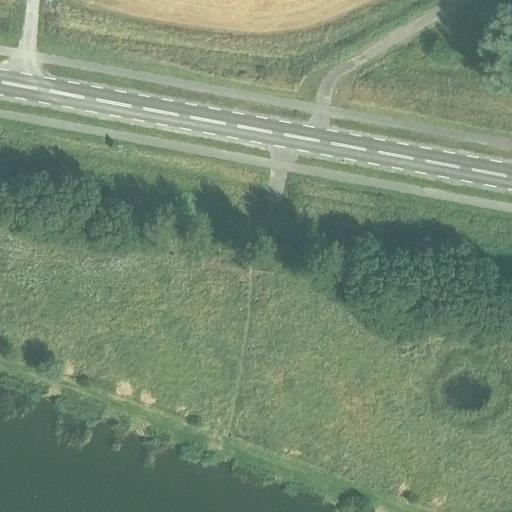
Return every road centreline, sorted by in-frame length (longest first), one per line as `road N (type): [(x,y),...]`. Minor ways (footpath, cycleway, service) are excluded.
road 1 (secondary): [(511,177),(0,81)]
road 2 (track): [(0,364),(391,511)]
road 3 (track): [(467,0),(336,78),(315,140)]
